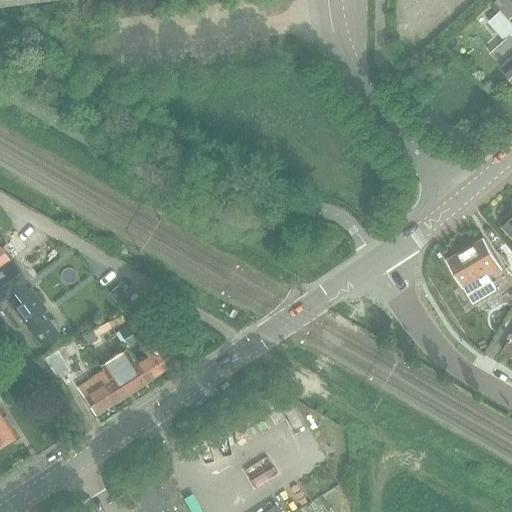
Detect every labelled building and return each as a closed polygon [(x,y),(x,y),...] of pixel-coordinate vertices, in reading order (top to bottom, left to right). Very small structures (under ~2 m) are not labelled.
[(509,18),(511,15),(511,3),(509,0),(496,0),(494,2),(509,18)] [(511,78),(511,36),(511,35),(511,33),(511,23),(501,11),(490,20),(506,38),(490,53),(501,66),(511,78)] [(511,216),(503,225),(511,235),(511,216)] [(0,236),(0,262),(13,253),(0,236)] [(483,238),(446,259),(464,289),(470,299),(473,306),(498,291),(494,285),(488,275),(500,268),(483,238)] [(511,252),(504,244),(497,250),(510,266),(505,270),(511,277),(511,252)] [(12,263),(0,271),(0,310),(16,329),(24,322),(41,346),(59,334),(56,330),(58,328),(58,326),(53,319),(50,319),(48,321),(42,312),(46,308),(12,263)] [(128,344),(155,327),(157,328),(163,325),(163,323),(155,309),(153,308),(147,312),(147,313),(119,331),(128,344)] [(97,330),(84,337),(88,347),(102,340),(97,330)] [(134,363),(146,383),(179,362),(166,342),(165,343),(158,332),(139,344),(146,355),(134,362),(135,362),(134,363)] [(511,333),(502,350),(511,354),(511,333)] [(135,362),(134,362),(126,349),(101,364),(105,371),(104,372),(121,398),(146,383),(134,363),(135,362)] [(57,351),(45,357),(46,358),(55,374),(66,368),(57,351)] [(120,399),(121,398),(104,372),(78,388),(94,414),(120,398),(120,399)] [(0,445),(17,434),(0,406),(0,403),(3,401),(0,397),(0,445)] [(249,482),(272,474),(265,453),(242,461),(249,482)] [(140,511),(188,511),(164,473),(129,494),(140,511)] [(295,480),(285,485),(295,501),(305,495),(295,480)] [(310,511),(305,500),(290,507),(292,511),(310,511)] [(280,511),(275,503),(261,511),(280,511)]
